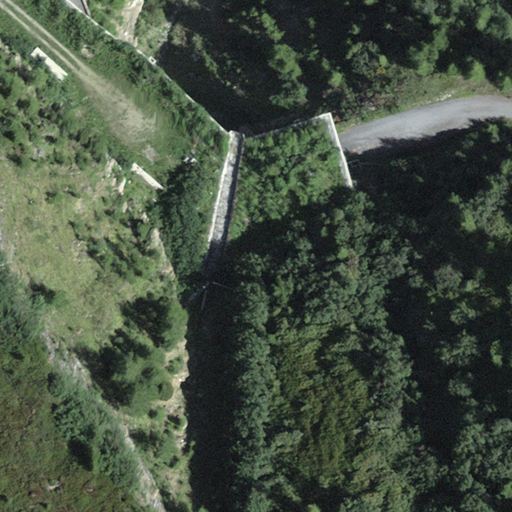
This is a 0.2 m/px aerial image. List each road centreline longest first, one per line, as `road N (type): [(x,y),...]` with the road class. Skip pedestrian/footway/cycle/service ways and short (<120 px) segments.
road 1 (primary): [(511,451),(0,7)]
road 2 (track): [(423,143),(244,223)]
road 3 (track): [(2,0),(143,114)]
